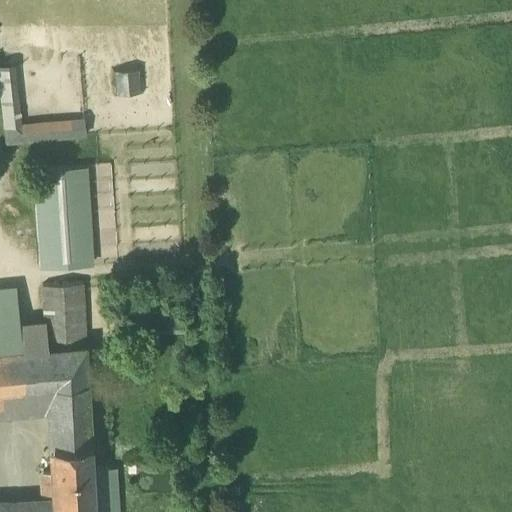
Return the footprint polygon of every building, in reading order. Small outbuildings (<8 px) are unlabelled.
[(0,96),(1,126),(17,125),(14,64),(0,64),(0,96)] [(115,92),(142,91),(141,69),(114,70),(115,92)] [(84,115),(17,122),(18,125),(13,125),(16,144),(86,136),(84,115)] [(35,166),(39,266),(116,263),(112,163),(35,166)] [(82,284),(42,286),(45,325),(46,352),(86,348),(82,284)] [(14,291),(0,292),(0,356),(20,354),(18,328),(14,291)] [(45,325),(18,328),(20,354),(46,352),(45,325)] [(0,392),(49,387),(87,384),(86,348),(46,352),(20,354),(0,356),(0,392)] [(87,384),(49,387),(53,447),(91,445),(87,384)] [(94,511),(91,445),(53,447),(56,504),(56,511),(94,511)]
